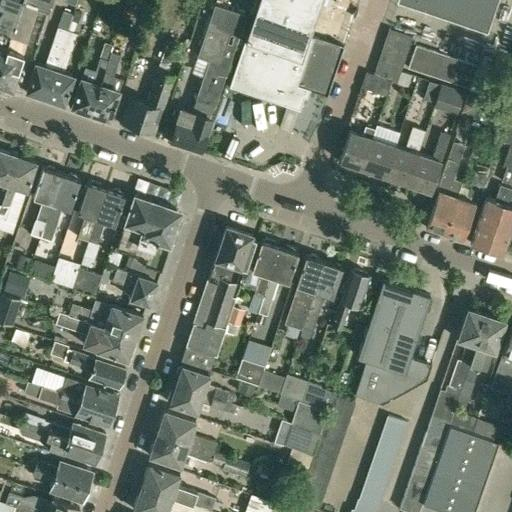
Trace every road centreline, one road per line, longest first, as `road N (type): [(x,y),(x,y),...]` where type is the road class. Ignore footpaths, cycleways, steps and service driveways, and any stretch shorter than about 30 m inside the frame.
road 1 (residential): [(105,511),(217,176)]
road 2 (unclassified): [(217,176),(0,102)]
road 3 (unclassified): [(511,275),(305,205)]
road 4 (residential): [(305,205),(376,0)]
